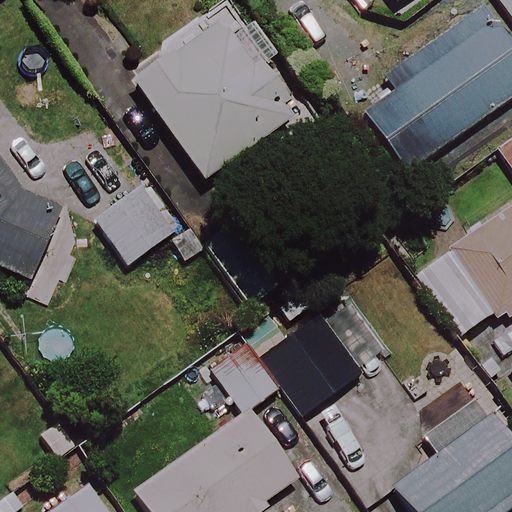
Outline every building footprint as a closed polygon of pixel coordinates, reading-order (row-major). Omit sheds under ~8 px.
[(400,0),(380,0),(388,10),(400,0)] [(511,0),(491,0),(511,28),(511,0)] [(511,102),(511,66),(476,16),(353,103),(406,177),(511,102)] [(286,124),(208,23),(122,89),(201,190),(286,124)] [(511,140),(491,155),(511,187),(511,211),(449,253),(498,328),(511,318),(511,140)] [(3,182),(0,177),(0,275),(23,286),(53,222),(3,182)] [(163,226),(127,191),(94,225),(129,260),(163,226)] [(355,380),(314,321),(257,361),(299,420),(355,380)] [(510,511),(511,511),(511,461),(470,405),(423,440),(435,457),(387,492),(402,511),(510,511)] [(256,511),(291,488),(244,419),(128,499),(136,511),(256,511)] [(100,511),(84,489),(52,511),(100,511)]
